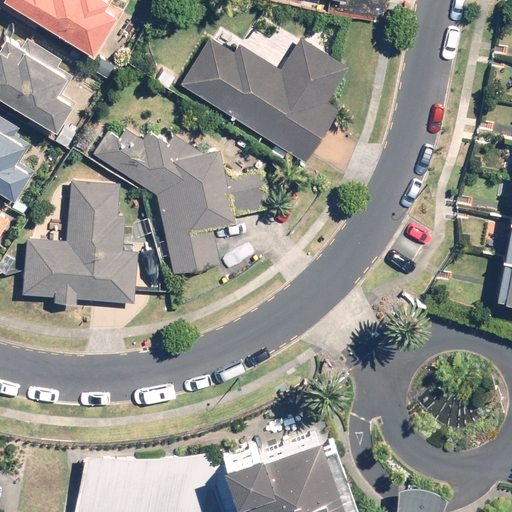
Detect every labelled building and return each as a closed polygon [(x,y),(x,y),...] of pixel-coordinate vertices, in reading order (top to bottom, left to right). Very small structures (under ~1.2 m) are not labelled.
[(0,0),(0,3),(35,25),(37,21),(92,55),(122,7),(110,0),(0,0)] [(0,93),(57,129),(75,99),(61,90),(72,73),(55,63),(60,56),(25,34),(20,43),(4,33),(0,39),(0,93)] [(208,34),(179,80),(304,159),(337,106),(326,99),(348,65),(299,34),(279,66),(238,40),(233,49),(208,34)] [(98,53),(91,64),(107,74),(114,64),(98,53)] [(0,188),(14,197),(33,167),(18,158),(29,140),(14,131),(18,124),(0,112),(0,188)] [(65,145),(75,130),(63,123),(54,138),(65,145)] [(92,150),(155,191),(172,270),(218,260),(210,222),(233,217),(232,211),(267,204),(259,168),(233,173),(222,167),(217,144),(199,148),(172,130),(166,139),(147,127),(141,136),(124,125),(117,134),(107,127),(92,150)] [(65,238),(26,234),(21,291),(52,293),(52,298),(75,300),(75,295),(133,300),(137,248),(121,246),(124,213),(116,212),(119,180),(70,176),(65,238)] [(511,179),(503,178),(500,193),(511,195),(507,215),(511,216),(511,179)] [(511,216),(507,215),(500,254),(511,255),(511,216)] [(511,255),(500,254),(493,292),(511,295),(511,255)] [(435,511),(442,491),(437,487),(432,483),(426,481),(419,479),(413,478),(406,478),(400,479),(393,481),(390,511),(354,511),(327,434),(315,438),(311,423),(253,444),(250,436),(206,451),(204,444),(187,447),(169,449),(152,451),(134,451),(117,451),(99,450),(82,448),(71,511),(435,511)]
